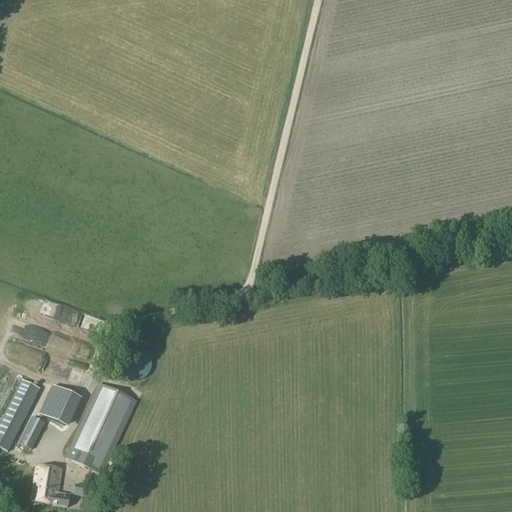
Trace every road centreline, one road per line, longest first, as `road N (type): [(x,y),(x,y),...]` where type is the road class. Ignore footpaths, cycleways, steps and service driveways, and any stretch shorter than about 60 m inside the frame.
road 1 (unclassified): [(248,291),(316,0)]
road 2 (unclassified): [(57,457),(119,323),(248,291)]
road 3 (unclassified): [(248,291),(511,228)]
